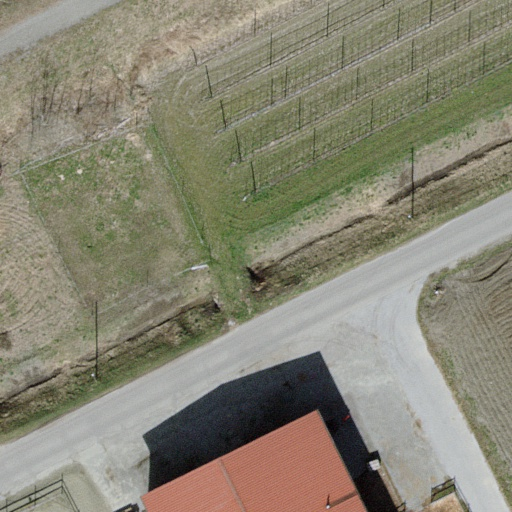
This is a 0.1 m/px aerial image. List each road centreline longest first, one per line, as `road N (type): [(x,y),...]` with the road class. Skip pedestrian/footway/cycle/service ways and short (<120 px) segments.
road 1 (unclassified): [(378,275),(0,469)]
road 2 (unclassified): [(378,275),(499,511)]
road 3 (track): [(0,70),(139,0)]
road 4 (unclassified): [(511,214),(378,275)]
